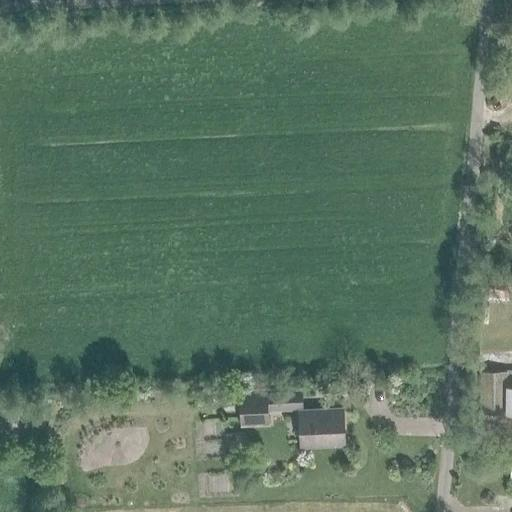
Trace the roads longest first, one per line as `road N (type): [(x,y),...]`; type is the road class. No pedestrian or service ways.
road 1 (unclassified): [(446,511),(491,0)]
road 2 (unclassified): [(151,0),(0,8)]
